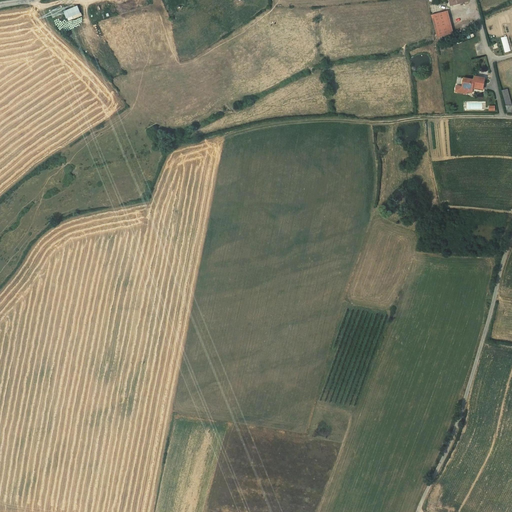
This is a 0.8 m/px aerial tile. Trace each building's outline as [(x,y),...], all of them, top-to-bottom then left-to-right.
[(451,0),(455,10),(467,7),(465,0),(451,0)] [(62,11),(65,18),(79,13),(76,5),(62,11)] [(446,11),(432,15),(437,37),(451,33),(446,11)] [(501,37),(503,52),(510,51),(507,36),(501,37)] [(484,78),(474,76),(473,80),(463,78),(461,87),(472,89),(472,87),(482,89),(484,78)] [(507,112),(511,112),(511,105),(507,89),(502,91),(507,112)]
